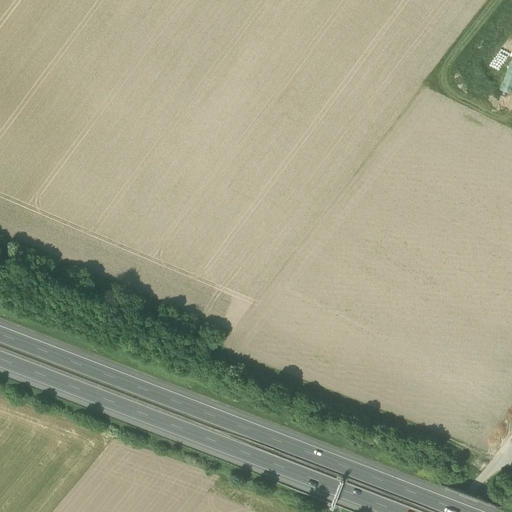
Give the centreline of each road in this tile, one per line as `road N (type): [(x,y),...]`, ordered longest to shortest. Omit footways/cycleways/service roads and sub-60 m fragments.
road 1 (motorway): [(464,511),(0,333)]
road 2 (motorway): [(0,358),(398,511)]
